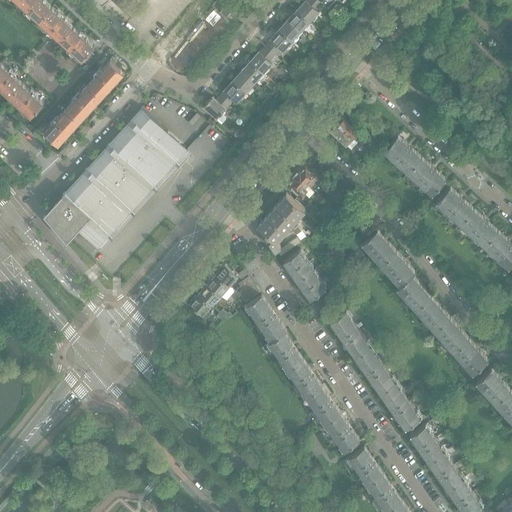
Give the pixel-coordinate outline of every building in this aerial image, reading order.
[(44,0),(17,0),(17,1),(39,20),(52,6),(44,0)] [(227,2),(224,0),(216,0),(213,4),(225,16),(233,7),(228,2),(227,2)] [(316,9),(322,2),(319,0),(304,0),(297,9),(311,22),(316,17),(314,16),(319,11),(316,9)] [(52,6),(39,20),(61,40),(73,26),(52,6)] [(311,22),(297,9),(288,18),(301,30),(305,26),(307,27),(311,22)] [(342,21),(348,14),(345,12),(339,18),(342,21)] [(301,30),(288,18),(279,28),(294,41),(298,37),(297,35),(301,30)] [(73,26),(61,40),(82,60),(82,59),(91,50),(95,46),(73,26)] [(289,46),(294,41),(279,28),(270,38),(271,39),(266,45),(275,53),(281,47),(284,50),(288,45),(289,46)] [(269,60),(275,53),(266,45),(260,51),(259,50),(250,60),(265,73),(270,68),(268,66),(272,62),(269,60)] [(82,59),(87,64),(96,54),(91,50),(82,59)] [(88,84),(102,96),(124,72),(110,59),(88,84)] [(265,73),(250,60),(242,70),(254,81),(259,77),(260,78),(265,73)] [(1,62),(0,63),(0,87),(10,96),(23,82),(1,62)] [(254,81),(242,70),(233,79),(247,92),(252,87),(250,86),(254,81)] [(243,97),(247,92),(233,79),(224,89),(225,90),(223,92),(219,96),(228,104),(234,98),(237,101),(241,96),(243,97)] [(10,96),(22,108),(31,116),(44,102),(23,82),(10,96)] [(66,108),(80,120),(102,96),(88,84),(66,108)] [(273,99),(269,95),(261,104),(265,108),(273,99)] [(221,113),(226,108),(225,107),(228,104),(219,96),(216,99),(213,96),(205,104),(204,105),(206,107),(209,110),(217,117),(216,118),(221,123),(225,119),(225,117),(221,113)] [(67,241),(79,228),(98,246),(188,148),(142,106),(109,142),(110,142),(107,145),(87,166),(85,169),(84,169),(65,190),(65,191),(62,194),(62,193),(44,213),(67,241)] [(80,120),(66,108),(45,131),(59,144),(80,120)] [(50,114),(55,118),(59,112),(55,108),(50,114)] [(202,116),(197,112),(188,121),(193,125),(202,116)] [(46,119),(50,123),(54,118),(50,114),(46,119)] [(353,137),(360,130),(344,116),(341,117),(337,121),(337,123),(353,137)] [(353,137),(337,123),(331,130),(346,144),(351,149),(355,144),(359,147),(359,148),(362,145),(358,142),(357,141),(354,138),(353,137)] [(234,133),(234,135),(237,138),(239,138),(243,133),(242,130),(240,129),(237,129),(234,133)] [(422,156),(408,144),(397,134),(384,149),(408,171),(422,156)] [(433,193),(433,192),(444,181),(446,178),(422,156),(408,171),(433,193)] [(294,172),(307,184),(311,188),(314,184),(313,182),(318,177),(305,165),(302,168),(299,166),(294,172)] [(307,184),(294,172),(287,179),(290,181),(287,185),(301,198),(306,192),(303,189),(307,184)] [(436,195),(439,198),(449,186),(444,181),(433,192),(436,195)] [(337,189),(329,182),(326,185),(334,193),(337,189)] [(449,186),(439,198),(436,201),(447,210),(450,213),(460,222),(474,208),(450,186),(449,186)] [(281,246),(277,240),(305,208),(286,191),(258,223),(273,237),(270,240),(276,249),(281,246)] [(310,203),(306,207),(315,216),(319,211),(310,203)] [(498,230),(484,217),(474,208),(460,222),(485,244),(498,230)] [(447,210),(442,216),(445,219),(450,213),(447,210)] [(377,228),(363,242),(382,263),(396,250),(377,228)] [(511,262),(511,242),(498,230),(485,244),(509,266),(511,262)] [(277,250),(280,255),(302,241),(299,236),(277,250)] [(284,260),(289,267),(297,279),(313,267),(300,249),(284,260)] [(415,271),(404,258),(396,250),(382,263),(400,284),(413,274),(415,271)] [(219,270),(216,274),(229,285),(238,275),(241,278),(249,273),(245,268),(238,273),(237,274),(233,271),(225,263),(223,264),(218,269),(219,270)] [(297,279),(310,298),(327,287),(313,267),(297,279)] [(208,282),(207,283),(220,295),(229,285),(216,274),(213,276),(212,276),(207,281),(208,282)] [(417,308),(431,295),(413,274),(400,284),(397,287),(417,308)] [(239,282),(242,286),(243,287),(253,281),(249,275),(239,282)] [(257,286),(253,281),(243,287),(244,289),(246,292),(257,286)] [(202,290),(199,293),(212,305),(220,295),(207,283),(206,284),(206,283),(201,289),(202,290)] [(246,292),(241,296),(245,301),(260,292),(257,286),(246,292)] [(191,301),(190,302),(197,309),(197,310),(201,314),(202,313),(203,314),(212,305),(199,293),(196,296),(195,295),(190,301),(191,301)] [(260,321),(274,311),(273,310),(273,309),(262,293),(247,304),(260,321)] [(431,295),(417,308),(436,329),(450,316),(431,295)] [(331,320),(342,337),(356,356),(371,345),(347,310),(331,320)] [(272,340),(284,331),(287,329),(276,313),(275,313),(274,311),(260,321),(272,340)] [(450,316),(436,329),(455,351),(469,337),(450,316)] [(289,368),(303,358),(284,331),(272,340),(270,341),(289,368)] [(469,337),(455,351),(473,372),(488,359),(469,337)] [(356,356),(369,376),(381,392),(396,381),(371,345),(356,356)] [(303,358),(289,368),(308,395),(322,385),(303,358)] [(510,388),(491,367),(477,380),(496,402),(510,388)] [(381,392),(406,427),(421,417),(396,381),(381,392)] [(322,385),(308,395),(326,422),(341,411),(322,385)] [(511,389),(510,388),(496,402),(511,419),(511,389)] [(341,411),(326,422),(345,448),(360,438),(341,411)] [(410,434),(419,446),(429,461),(444,450),(426,424),(410,434)] [(368,482),(383,472),(364,445),(350,455),(368,482)] [(429,461),(440,477),(448,488),(463,478),(444,450),(429,461)] [(387,509),(402,499),(383,472),(368,482),(387,509)] [(448,488),(459,503),(464,511),(472,511),(482,505),(463,478),(448,488)] [(411,511),(402,499),(387,509),(388,511),(411,511)]
